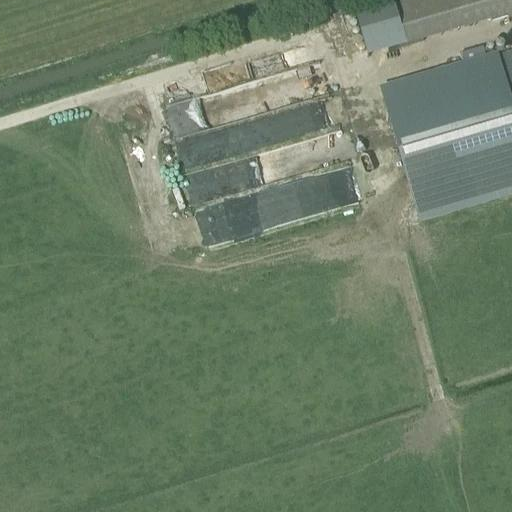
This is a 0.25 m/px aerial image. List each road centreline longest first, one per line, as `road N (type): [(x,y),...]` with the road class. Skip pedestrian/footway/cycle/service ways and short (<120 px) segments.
road 1 (track): [(334,25),(0,126)]
road 2 (track): [(511,34),(352,83),(327,0)]
